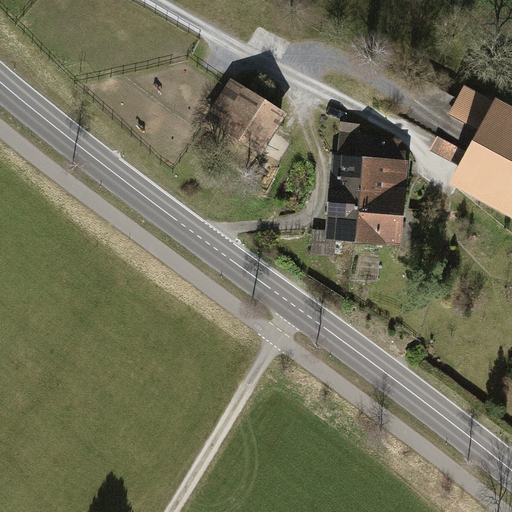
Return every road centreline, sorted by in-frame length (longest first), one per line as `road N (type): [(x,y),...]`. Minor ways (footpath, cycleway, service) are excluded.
road 1 (tertiary): [(511,470),(0,82)]
road 2 (residential): [(423,141),(151,0)]
road 3 (track): [(304,81),(320,176),(315,206),(300,220),(226,229),(210,242)]
road 4 (track): [(299,309),(171,511)]
